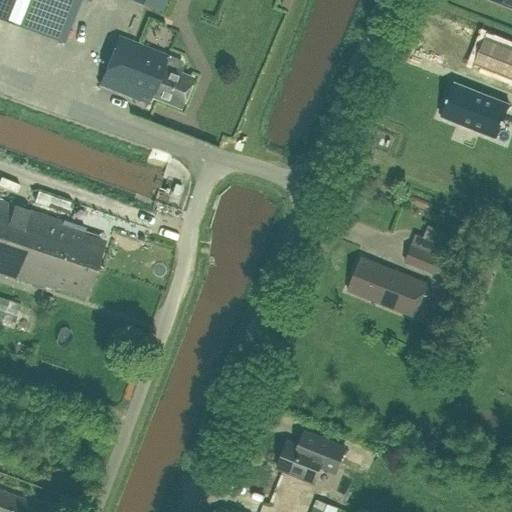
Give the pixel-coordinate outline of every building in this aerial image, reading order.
[(0,0),(0,18),(63,43),(80,0),(0,0)] [(164,0),(132,0),(160,11),(164,0)] [(167,56),(117,36),(98,84),(148,104),(151,96),(180,108),(191,79),(178,73),(181,66),(180,62),(167,56)] [(511,48),(484,37),(473,63),(511,78),(511,48)] [(454,82),(440,116),(496,138),(509,104),(454,82)] [(72,262),(94,269),(102,248),(80,240),(84,229),(0,201),(0,237),(60,258),(59,262),(71,266),(72,262)] [(143,235),(143,223),(127,222),(127,234),(143,235)] [(452,236),(428,227),(423,238),(414,234),(403,263),(438,275),(452,236)] [(60,258),(0,237),(0,273),(43,288),(44,286),(54,289),(55,287),(84,297),(94,269),(72,262),(71,266),(59,262),(60,258)] [(381,265),(361,257),(347,290),(414,317),(427,284),(392,270),(390,273),(379,269),(381,265)] [(20,305),(0,297),(0,324),(12,328),(20,305)] [(302,431),(297,445),(287,441),(276,468),(313,483),(322,462),(337,468),(345,448),(321,439),(302,431)] [(28,511),(32,503),(0,490),(0,511),(28,511)]
